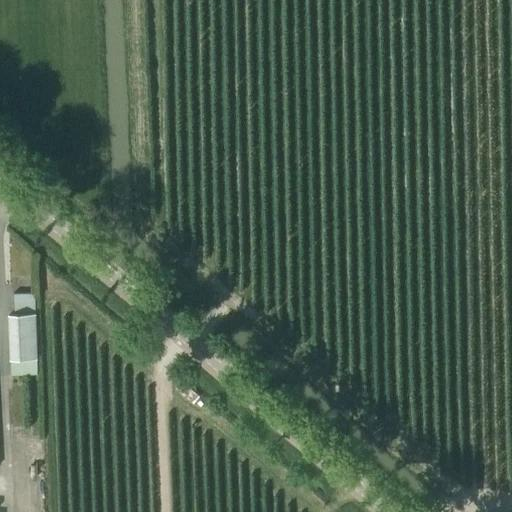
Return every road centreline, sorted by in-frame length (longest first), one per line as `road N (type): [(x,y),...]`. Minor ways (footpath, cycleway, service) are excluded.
road 1 (tertiary): [(387,511),(0,181)]
road 2 (unknown): [(163,511),(158,372),(180,336)]
